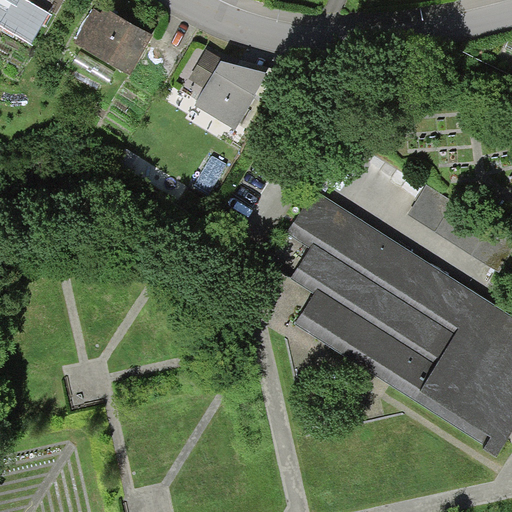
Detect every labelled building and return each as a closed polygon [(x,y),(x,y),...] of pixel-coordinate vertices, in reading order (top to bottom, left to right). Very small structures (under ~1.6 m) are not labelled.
[(28,0),(0,0),(6,4),(0,14),(0,23),(31,41),(48,11),(28,0)] [(75,51),(130,77),(150,36),(95,10),(75,51)] [(236,132),(257,95),(226,77),(233,65),(207,50),(191,78),(203,86),(191,107),(236,132)] [(491,224),(429,186),(411,215),(474,253),(491,224)] [(482,454),(497,463),(511,438),(511,313),(325,196),(301,235),(316,245),(295,278),(318,292),(297,325),(487,445),(482,454)]
